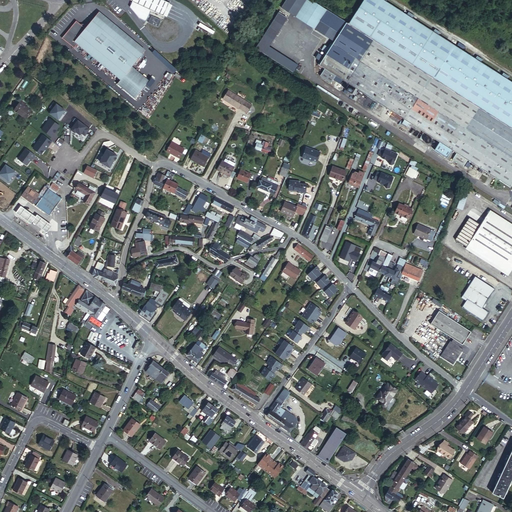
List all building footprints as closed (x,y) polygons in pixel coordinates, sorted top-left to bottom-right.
[(169,5),(158,0),(133,0),(132,4),(163,18),(169,5)] [(330,10),(314,0),(288,0),(283,8),(317,30),(337,42),(342,33),(323,21),(330,10)] [(366,0),(351,23),(330,10),(323,21),(342,33),(337,42),(322,65),(327,68),(322,76),(332,83),(337,75),(344,80),(350,84),(349,85),(343,81),(339,87),(345,91),(347,89),(354,94),(357,88),(405,120),(403,123),(411,128),(413,125),(441,142),(436,150),(447,158),(453,150),(458,153),(453,160),(464,167),(469,160),(511,188),(511,185),(511,81),(509,80),(511,77),(506,73),(504,76),(483,62),(485,60),(479,56),(477,59),(441,35),(443,32),(437,29),(435,32),(415,18),(417,15),(411,12),(409,15),(388,1),(389,0),(366,0)] [(289,18),(280,13),(257,49),(294,73),(299,65),(271,47),(289,18)] [(79,24),(64,41),(76,52),(79,48),(122,84),(134,71),(144,59),(99,19),(88,32),(79,24)] [(459,42),(454,39),(453,42),(457,45),(458,44),(459,45),(464,49),(465,48),(466,49),(467,48),(466,47),(467,46),(460,42),(460,43),(459,42)] [(122,84),(119,88),(136,103),(151,85),(134,71),(122,84)] [(332,83),(339,87),(343,81),(344,80),(337,75),(332,83)] [(255,106),(231,91),(225,100),(241,110),(242,109),(249,114),(255,106)] [(24,105),(21,103),(14,112),(25,120),(31,113),(23,107),(24,105)] [(57,105),(49,115),(58,121),(65,112),(57,105)] [(75,119),(72,122),(75,125),(71,131),(74,134),(75,133),(80,136),(81,134),(85,137),(90,131),(75,119)] [(50,120),(42,130),(52,138),(55,135),(54,134),(60,127),(50,120)] [(428,135),(424,141),(428,144),(430,145),(431,144),(434,147),(436,145),(437,145),(438,143),(432,139),(433,138),(428,135)] [(52,142),(43,136),(33,149),(41,155),(47,148),(52,142)] [(256,143),(254,148),(268,153),(270,147),(256,143)] [(187,151),(174,144),(169,153),(182,160),(187,151)] [(312,159),(317,161),(320,151),(305,146),(302,157),(312,160),(312,159)] [(35,156),(26,149),(18,159),(27,166),(32,159),(35,156)] [(99,162),(109,168),(116,156),(106,150),(99,162)] [(389,163),(392,164),(398,152),(396,151),(393,156),(392,156),(389,163)] [(210,159),(198,153),(193,161),(205,168),(210,159)] [(222,160),(217,170),(230,177),(235,167),(234,167),(236,163),(230,160),(228,163),(222,160)] [(0,172),(0,174),(9,181),(15,172),(6,165),(0,172)] [(95,171),(87,166),(83,173),(92,178),(95,171)] [(288,171),(289,168),(282,166),(280,173),(286,176),(287,173),(288,171)] [(333,166),(329,175),(342,181),(346,172),(333,166)] [(237,177),(245,181),(246,178),(248,179),(251,173),(240,169),(237,177)] [(373,180),(389,186),(393,176),(376,169),(373,180)] [(171,172),(168,170),(165,176),(159,173),(154,183),(163,188),(171,172)] [(358,187),(358,186),(348,182),(350,177),(352,174),(355,171),(354,171),(351,173),(347,183),(358,187)] [(348,182),(358,186),(362,178),(357,176),(358,173),(355,171),(352,174),(350,177),(348,182)] [(171,172),(163,188),(165,189),(168,190),(172,183),(172,182),(170,181),(174,173),(171,172)] [(260,180),(257,186),(274,194),(279,184),(273,181),(274,179),(269,176),(268,178),(263,176),(261,180),(260,180)] [(306,183),(300,183),(298,183),(298,180),(289,180),(288,190),(297,191),(297,192),(305,192),(306,183)] [(172,183),(168,190),(174,193),(184,199),(188,193),(176,187),(178,184),(172,182),(172,183)] [(50,185),(46,190),(39,201),(36,204),(34,207),(48,218),(60,201),(51,194),(52,194),(54,195),(58,191),(50,185)] [(88,204),(94,194),(93,193),(95,190),(89,187),(87,190),(78,185),(75,190),(77,191),(75,195),(81,199),(81,200),(83,201),(82,201),(88,204)] [(36,204),(39,201),(46,190),(42,187),(37,195),(28,188),(21,198),(31,205),(34,202),(36,204)] [(357,192),(351,205),(354,206),(356,200),(359,201),(362,194),(357,192)] [(201,193),(196,203),(202,207),(208,197),(201,193)] [(457,208),(463,209),(466,194),(461,193),(457,208)] [(143,200),(137,197),(132,209),(138,211),(140,207),(143,200)] [(215,197),(212,202),(230,211),(233,206),(215,197)] [(297,206),(285,202),(280,211),(287,213),(289,214),(288,215),(292,217),(295,211),(297,206)] [(402,213),(401,214),(409,217),(413,208),(399,202),(396,210),(402,213)] [(307,207),(298,203),(297,206),(295,211),(304,215),(307,207)] [(36,213),(35,215),(20,204),(16,211),(31,221),(32,220),(47,230),(51,223),(36,213)] [(184,213),(188,213),(194,214),(197,209),(188,204),(184,213)] [(357,212),(380,221),(381,217),(359,208),(357,212)] [(145,217),(154,221),(156,216),(157,213),(149,209),(145,217)] [(468,246),(469,247),(507,272),(511,274),(511,272),(511,223),(492,210),(468,246)] [(124,215),(115,211),(109,227),(118,231),(124,215)] [(374,236),(380,221),(357,212),(355,218),(371,225),(368,233),(374,236)] [(154,221),(156,222),(158,223),(162,224),(162,226),(168,228),(170,222),(165,219),(166,216),(157,213),(156,216),(154,221)] [(220,218),(216,216),(214,215),(211,214),(210,213),(208,217),(218,221),(220,218)] [(102,218),(96,215),(95,214),(88,227),(97,232),(104,219),(102,218)] [(188,222),(188,221),(190,221),(197,222),(198,216),(189,215),(189,216),(180,214),(179,221),(188,222)] [(231,215),(226,225),(230,226),(234,217),(231,215)] [(256,223),(239,215),(236,222),(258,232),(259,229),(263,231),(265,230),(266,227),(261,224),(262,224),(256,221),(256,223)] [(480,223),(470,217),(455,239),(465,245),(480,223)] [(340,219),(336,228),(341,229),(344,220),(340,219)] [(309,220),(303,235),(308,237),(314,222),(309,220)] [(214,221),(206,238),(210,240),(219,223),(214,221)] [(333,225),(328,222),(325,227),(322,236),(321,237),(327,239),(333,225)] [(418,223),(414,233),(432,240),(436,231),(418,223)] [(281,236),(283,232),(274,227),(271,234),(281,236)] [(239,236),(237,239),(248,246),(250,243),(250,242),(253,237),(240,230),(237,235),(238,236),(238,235),(238,236),(239,236)] [(170,235),(169,241),(193,244),(194,239),(173,237),(173,236),(170,235)] [(254,243),(251,245),(254,248),(258,247),(263,244),(269,241),(272,239),(274,238),(273,236),(271,237),(270,235),(261,240),(260,241),(256,243),(254,243)] [(236,241),(247,247),(248,246),(237,239),(236,241)] [(132,257),(147,254),(145,246),(144,241),(141,242),(140,240),(135,241),(135,243),(136,248),(132,249),(131,251),(132,257)] [(339,257),(348,261),(350,257),(356,260),(359,253),(353,250),(355,245),(346,241),(339,257)] [(216,255),(226,262),(230,256),(218,249),(216,248),(218,245),(214,242),(212,245),(211,244),(208,250),(213,253),(212,255),(215,257),(216,255)] [(297,244),(294,248),(310,260),(313,256),(297,244)] [(63,255),(77,265),(83,255),(80,253),(79,256),(72,251),(74,249),(69,246),(63,255)] [(507,272),(469,247),(468,249),(506,274),(507,272)] [(378,271),(379,271),(387,254),(380,250),(378,254),(380,255),(377,262),(374,261),(371,267),(378,271)] [(255,254),(254,254),(253,258),(250,256),(246,262),(254,267),(255,265),(256,265),(260,257),(255,254)] [(379,271),(385,274),(387,269),(386,268),(392,256),(387,254),(379,271)] [(3,256),(3,258),(1,264),(0,266),(0,273),(6,275),(10,259),(3,256)] [(176,257),(155,261),(156,267),(177,263),(176,257)] [(267,267),(261,278),(264,280),(265,278),(267,279),(268,276),(277,260),(273,257),(268,265),(267,265),(266,267),(267,267)] [(46,262),(42,260),(35,276),(40,277),(46,262)] [(287,262),(283,269),(295,277),(300,269),(287,262)] [(420,269),(404,262),(402,266),(402,267),(402,268),(400,271),(400,272),(402,273),(416,280),(419,274),(418,273),(420,269)] [(98,264),(96,271),(101,273),(103,268),(107,270),(107,266),(98,264)] [(318,267),(316,264),(315,265),(306,273),(312,279),(314,278),(314,277),(320,272),(317,269),(318,267)] [(375,276),(378,271),(371,267),(369,272),(369,273),(375,276)] [(99,280),(104,282),(106,277),(110,278),(112,272),(107,270),(103,268),(101,273),(99,280)] [(387,269),(385,274),(394,279),(398,270),(397,270),(395,269),(394,271),(388,268),(387,269)] [(244,274),(239,271),(236,269),(232,276),(243,283),(248,275),(244,273),(244,274)] [(55,283),(59,272),(57,271),(55,276),(52,274),(49,274),(47,280),(55,283)] [(93,278),(99,280),(101,273),(96,271),(93,278)] [(114,285),(116,279),(117,277),(117,274),(112,272),(110,278),(106,277),(104,282),(114,285)] [(315,281),(320,287),(322,286),(321,286),(328,280),(329,279),(323,274),(322,275),(320,272),(314,277),(314,278),(316,280),(315,281)] [(205,283),(213,287),(217,280),(210,275),(205,283)] [(473,280),(492,292),(494,290),(475,277),(473,280)] [(122,288),(132,292),(135,283),(136,284),(137,281),(131,279),(130,282),(128,281),(128,282),(124,280),(122,288)] [(322,286),(324,288),(323,290),(329,296),(337,288),(331,282),(330,283),(328,280),(321,286),(322,286)] [(467,290),(486,302),(492,292),(473,280),(467,290)] [(135,283),(132,292),(142,296),(144,291),(141,289),(142,286),(140,285),(141,283),(137,281),(136,284),(135,283)] [(150,285),(149,285),(148,288),(151,289),(154,291),(153,295),(156,297),(154,300),(151,299),(149,298),(147,301),(145,305),(142,310),(141,310),(139,314),(142,316),(144,318),(150,322),(151,321),(155,316),(156,313),(154,312),(157,308),(160,307),(171,290),(164,285),(161,285),(151,283),(150,285)] [(76,304),(85,291),(80,287),(70,300),(76,304)] [(374,295),(388,303),(391,296),(381,291),(381,290),(377,288),(374,295)] [(97,318),(107,304),(88,290),(82,301),(95,309),(92,314),(97,318)] [(464,304),(485,317),(489,313),(485,310),(482,308),(485,303),(486,302),(467,290),(463,295),(468,299),(464,304)] [(179,298),(172,308),(176,311),(175,312),(185,320),(192,310),(188,308),(190,305),(189,304),(181,298),(179,298)] [(441,306),(443,303),(433,298),(431,301),(441,306)] [(89,313),(92,314),(95,309),(82,301),(81,300),(77,305),(89,313)] [(305,308),(317,316),(319,313),(320,311),(319,311),(320,308),(309,301),(305,308)] [(34,304),(29,302),(25,313),(29,315),(34,304)] [(462,308),(483,322),(485,317),(464,304),(462,308)] [(317,316),(305,308),(300,314),(311,322),(313,319),(314,320),(315,319),(317,316)] [(217,320),(220,314),(213,309),(209,315),(217,320)] [(349,319),(348,318),(345,322),(354,328),(361,317),(352,311),(349,315),(351,317),(349,319)] [(471,332),(439,312),(431,324),(454,339),(452,342),(450,341),(441,355),(454,363),(463,349),(460,347),(462,344),(463,344),(471,332)] [(307,330),(309,326),(308,326),(298,319),(293,326),(295,327),(302,331),(304,328),(307,330)] [(254,322),(247,321),(237,320),(236,326),(246,328),(248,328),(247,331),(252,332),(254,322)] [(21,327),(38,334),(40,327),(24,321),(21,327)] [(76,327),(69,322),(67,325),(74,330),(76,327)] [(292,329),(288,336),(295,341),(296,342),(301,335),(300,334),(302,331),(295,327),(293,330),(292,329)] [(338,328),(329,341),(337,346),(345,333),(338,328)] [(283,339),(279,345),(289,353),(292,349),(290,348),(292,345),(283,339)] [(199,345),(200,344),(198,342),(196,343),(188,354),(192,358),(200,347),(199,345)] [(396,359),(401,352),(389,343),(380,355),(386,360),(390,355),(396,359)] [(90,361),(97,350),(88,344),(81,356),(90,361)] [(58,346),(51,345),(48,363),(49,363),(47,372),(53,373),(55,362),(58,363),(59,359),(56,359),(58,346)] [(287,356),(289,353),(279,345),(274,352),(283,358),(286,355),(287,356)] [(214,353),(223,360),(228,359),(234,362),(237,358),(219,346),(214,353)] [(200,347),(192,358),(197,363),(203,354),(200,352),(203,348),(200,347)] [(360,363),(366,354),(356,347),(349,357),(353,359),(360,363)] [(22,358),(30,363),(34,357),(26,352),(22,358)] [(270,355),(265,362),(268,364),(275,368),(276,369),(278,365),(279,366),(281,363),(281,362),(270,355)] [(315,357),(308,368),(316,374),(324,363),(315,357)] [(157,366),(158,364),(157,363),(151,359),(147,365),(149,367),(146,370),(151,374),(157,366)] [(81,375),(87,365),(78,360),(72,370),(81,375)] [(161,366),(158,364),(157,366),(151,374),(156,378),(164,368),(161,366)] [(264,366),(260,372),(270,378),(274,372),(273,371),(275,368),(268,364),(266,367),(264,366)] [(166,370),(164,368),(156,378),(162,382),(169,372),(166,370)] [(213,372),(210,376),(209,377),(212,379),(217,383),(224,387),(226,385),(224,384),(226,381),(224,379),(226,376),(216,369),(214,373),(213,372)] [(414,378),(431,391),(438,383),(427,374),(426,375),(420,371),(414,378)] [(312,383),(304,377),(296,388),(304,394),(312,383)] [(37,378),(33,387),(46,393),(50,385),(37,378)] [(348,389),(352,392),(357,383),(354,381),(348,389)] [(275,385),(271,383),(265,391),(268,394),(275,385)] [(241,388),(237,385),(236,384),(233,389),(256,405),(260,400),(250,393),(251,390),(243,385),(241,388)] [(381,392),(376,398),(382,402),(382,403),(382,404),(382,405),(383,405),(383,406),(384,406),(385,406),(386,405),(397,390),(395,389),(395,388),(393,386),(392,387),(387,384),(381,392)] [(290,391),(285,387),(283,390),(278,397),(284,400),(290,391)] [(132,397),(139,402),(145,393),(139,388),(132,397)] [(64,393),(59,402),(72,409),(77,399),(64,393)] [(101,397),(98,396),(95,394),(90,404),(100,410),(105,399),(101,397)] [(17,395),(11,408),(21,413),(27,400),(17,395)] [(179,403),(185,407),(188,409),(191,405),(193,402),(184,396),(179,403)] [(266,415),(278,423),(278,424),(288,430),(289,431),(291,430),(296,421),(296,417),(285,410),(280,406),(284,400),(278,397),(277,399),(275,401),(271,406),(268,410),(269,411),(266,415)] [(147,404),(153,409),(157,404),(151,399),(147,404)] [(203,410),(207,414),(213,405),(208,402),(203,410)] [(213,405),(207,414),(203,419),(209,424),(212,421),(212,420),(213,418),(212,417),(217,409),(213,405)] [(335,405),(332,411),(330,413),(336,417),(342,409),(335,405)] [(193,416),(198,410),(194,407),(190,413),(187,416),(191,419),(193,416)] [(326,407),(320,417),(325,420),(330,413),(332,411),(326,407)] [(91,433),(92,430),(93,428),(96,422),(82,415),(77,426),(91,433)] [(344,415),(341,419),(355,427),(357,422),(344,415)] [(227,430),(229,431),(236,421),(227,416),(222,423),(223,424),(221,427),(226,431),(227,430)] [(464,433),(464,432),(467,429),(474,422),(467,416),(457,426),(464,433)] [(6,421),(0,432),(9,437),(12,438),(13,438),(15,434),(14,433),(12,432),(15,426),(6,421)] [(134,422),(126,433),(134,438),(142,427),(134,422)] [(484,426),(477,437),(486,443),(493,431),(484,426)] [(344,432),(336,427),(320,454),(328,459),(344,432)] [(307,432),(301,443),(308,448),(309,445),(312,446),(314,446),(317,440),(314,438),(317,432),(312,428),(309,433),(307,432)] [(203,441),(212,447),(220,435),(211,429),(203,441)] [(155,433),(150,440),(161,448),(166,441),(155,433)] [(264,441),(255,435),(247,446),(256,452),(264,441)] [(43,439),(39,448),(49,454),(54,444),(43,439)] [(443,441),(438,450),(450,458),(456,449),(448,444),(443,441)] [(229,445),(228,444),(225,442),(219,451),(231,459),(238,448),(230,443),(229,445)] [(337,456),(345,461),(347,458),(349,458),(353,450),(344,444),(337,456)] [(178,450),(172,457),(183,465),(189,458),(178,450)] [(352,459),(357,452),(353,450),(349,458),(347,458),(345,461),(352,459)] [(468,453),(461,463),(470,468),(478,455),(471,450),(469,453),(468,453)] [(237,457),(242,460),(246,454),(241,451),(237,457)] [(498,481),(496,484),(493,492),(504,498),(511,480),(511,451),(507,461),(506,465),(498,481)] [(67,452),(62,462),(72,467),(77,457),(67,452)] [(270,454),(267,452),(258,464),(266,469),(274,459),(270,457),(271,455),(270,454)] [(327,462),(328,459),(320,454),(318,457),(327,462)] [(116,457),(111,464),(122,473),(128,466),(116,457)] [(39,462),(32,459),(31,458),(29,463),(28,465),(25,469),(34,474),(40,463),(39,462)] [(268,471),(275,461),(274,459),(266,469),(268,471)] [(414,463),(408,459),(406,462),(403,466),(399,472),(406,476),(411,467),(414,469),(416,469),(417,467),(417,465),(414,463)] [(276,476),(284,465),(281,462),(280,461),(278,463),(275,461),(268,471),(276,476)] [(434,469),(429,466),(425,472),(430,476),(434,469)] [(314,494),(316,491),(322,483),(321,482),(323,480),(319,477),(318,479),(313,476),(315,474),(316,473),(309,468),(308,469),(305,472),(309,475),(313,478),(309,484),(305,481),(302,486),(313,494),(314,494)] [(199,470),(191,481),(198,486),(206,475),(199,470)] [(409,478),(406,476),(399,472),(399,473),(398,474),(397,476),(395,479),(393,481),(392,484),(391,485),(397,489),(403,481),(406,483),(409,478)] [(444,474),(436,487),(445,492),(453,479),(444,474)] [(19,480),(13,492),(21,496),(27,485),(19,480)] [(54,480),(49,490),(60,496),(65,486),(54,480)] [(225,494),(230,487),(231,486),(227,484),(224,488),(215,481),(209,488),(219,495),(220,493),(222,491),(225,494)] [(317,497),(314,502),(317,505),(329,489),(326,486),(327,485),(326,485),(327,483),(323,481),(322,483),(316,491),(314,494),(314,495),(317,497)] [(112,490),(104,484),(97,495),(104,500),(112,490)] [(299,485),(297,488),(305,494),(307,491),(299,485)] [(392,499),(391,498),(395,493),(397,489),(391,485),(389,488),(388,489),(385,494),(385,495),(385,496),(386,501),(389,504),(392,499)] [(241,498),(247,491),(243,489),(239,494),(230,487),(225,494),(234,501),(236,498),(238,495),(241,498)] [(151,488),(146,495),(159,505),(164,498),(151,488)] [(320,505),(325,510),(330,503),(338,493),(333,490),(326,499),(325,498),(320,505)] [(241,498),(240,500),(243,503),(238,509),(242,511),(249,511),(255,505),(249,501),(253,496),(247,491),(241,498)] [(397,502),(401,497),(395,493),(391,498),(392,499),(397,502)] [(469,501),(464,499),(462,502),(459,507),(464,510),(469,501)] [(485,501),(479,511),(491,511),(495,505),(485,501)]
